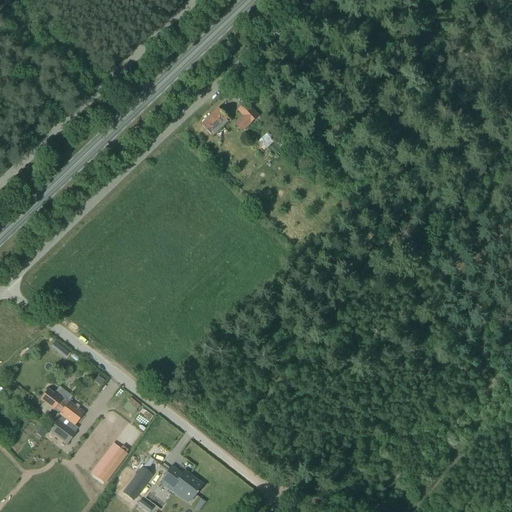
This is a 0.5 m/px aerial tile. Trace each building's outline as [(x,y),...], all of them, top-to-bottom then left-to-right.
[(243,115),(236,123),(244,131),(259,115),(246,102),(238,111),(243,115)] [(218,109),(201,125),(212,137),(230,121),(218,109)] [(266,134),(259,140),(267,148),(274,142),(266,134)] [(104,381),(98,376),(94,381),(100,386),(104,381)] [(48,391),(40,401),(53,411),(55,408),(60,413),(59,415),(74,426),(83,414),(56,393),(54,395),(48,391)] [(114,431),(155,462),(166,448),(125,416),(114,431)] [(91,451),(95,444),(98,445),(108,427),(97,420),(82,445),(91,451)] [(58,421),(50,432),(66,444),(74,434),(58,421)] [(118,447),(101,470),(110,477),(127,454),(118,447)] [(203,486),(183,471),(180,475),(170,468),(161,480),(190,502),(203,486)]
